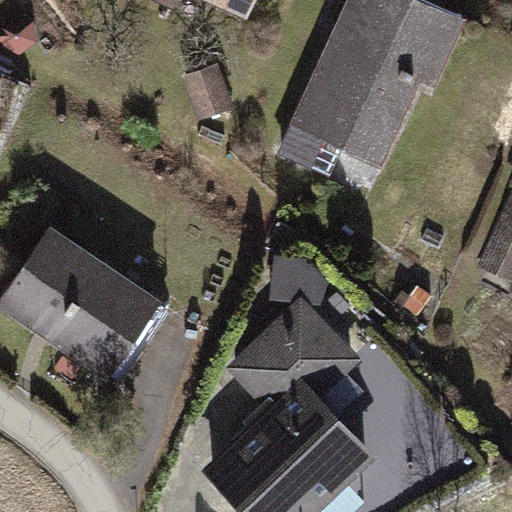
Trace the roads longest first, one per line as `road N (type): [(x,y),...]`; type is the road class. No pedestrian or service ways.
road 1 (unknown): [(159,351),(166,406),(107,510)]
road 2 (residential): [(0,390),(107,511)]
